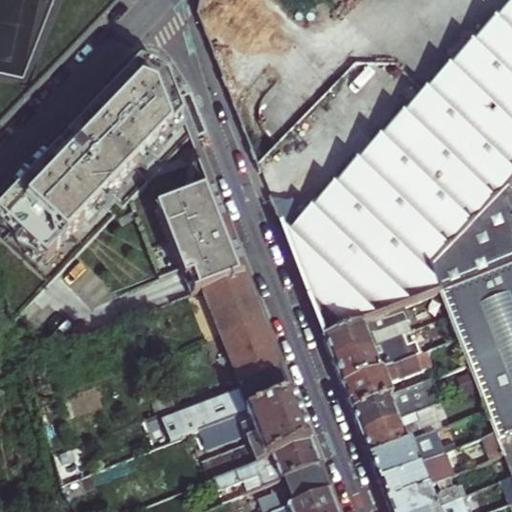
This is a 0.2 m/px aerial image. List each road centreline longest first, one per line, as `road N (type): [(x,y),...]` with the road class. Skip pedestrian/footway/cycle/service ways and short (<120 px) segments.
road 1 (residential): [(164,0),(366,511)]
road 2 (residential): [(159,0),(0,168)]
